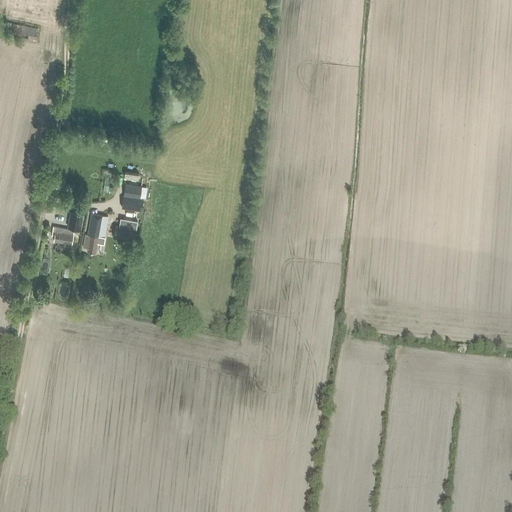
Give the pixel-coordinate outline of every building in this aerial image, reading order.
[(36,41),(38,29),(0,21),(0,31),(12,34),(12,36),(36,41)] [(141,186),(125,184),(124,196),(139,198),(141,186)] [(137,210),(138,198),(127,198),(126,209),(137,210)] [(70,211),(67,228),(80,230),(83,213),(70,211)] [(85,237),(84,247),(88,248),(87,251),(96,253),(97,243),(103,244),(108,217),(91,214),(87,238),(85,237)] [(115,226),(113,237),(134,240),(137,221),(130,220),(122,219),(121,227),(120,226),(115,226)] [(53,227),(51,236),(54,236),(53,241),(72,244),(74,230),(53,227)]
